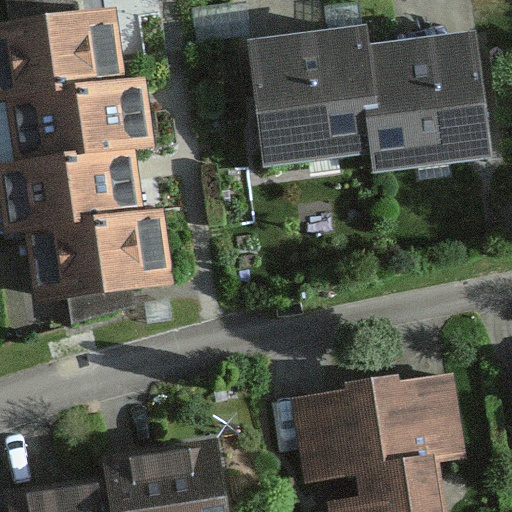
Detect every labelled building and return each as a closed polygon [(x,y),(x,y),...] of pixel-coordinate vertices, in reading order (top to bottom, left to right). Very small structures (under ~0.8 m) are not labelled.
[(0,106),(15,105),(116,92),(107,22),(0,35),(0,106)] [(370,55),(367,35),(248,49),(263,176),(370,163),(365,125),(378,124),(370,55)] [(370,55),(378,124),(365,125),(370,163),(372,182),(492,169),(477,42),(370,55)] [(15,105),(23,170),(132,156),(150,153),(141,89),(116,92),(15,105)] [(9,243),(35,240),(141,226),(132,156),(23,170),(0,173),(9,243)] [(159,224),(141,226),(35,240),(43,300),(167,284),(159,224)] [(453,375),(303,398),(315,479),(349,474),(354,511),(434,511),(427,464),(466,458),(453,375)] [(108,471),(111,497),(112,511),(220,511),(214,458),(108,471)] [(112,511),(111,497),(9,510),(8,511),(112,511)]
